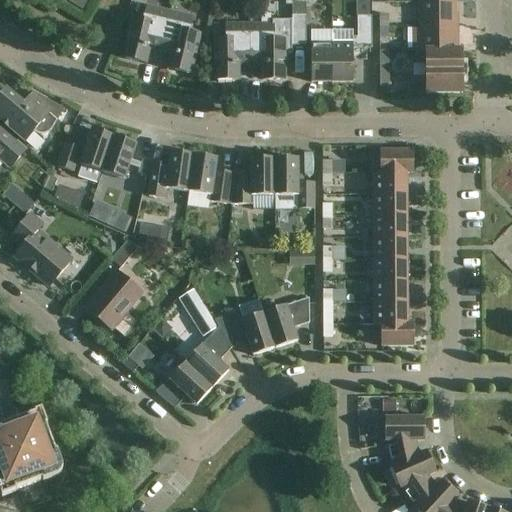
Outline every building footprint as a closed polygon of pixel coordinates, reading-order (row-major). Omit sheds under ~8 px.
[(419,26),(457,26),(457,2),(419,3),(419,26)] [(291,4),(291,16),(291,46),(305,46),(305,3),(291,4)] [(133,20),(128,39),(123,58),(145,64),(150,41),(162,44),(169,13),(146,7),(143,22),(133,20)] [(169,13),(162,44),(173,47),(168,69),(190,74),(199,36),(189,33),(192,18),(169,13)] [(379,27),(388,27),(388,15),(379,15),(379,27)] [(357,45),(371,45),(371,17),(357,17),(357,45)] [(215,41),(215,61),(215,81),(238,81),(238,58),(249,58),(249,25),(226,25),(226,41),(215,41)] [(249,25),(249,58),(261,57),(261,81),(284,81),(283,41),(273,41),(273,26),(249,25)] [(425,50),(457,50),(457,26),(419,26),(419,51),(425,51),(425,50)] [(388,27),(379,27),(379,38),(388,38),(388,27)] [(388,38),(379,38),(379,52),(388,51),(388,38)] [(310,45),(311,63),(311,83),(332,83),(331,45),(310,45)] [(331,45),(332,83),(352,83),(352,45),(331,45)] [(425,50),(425,51),(426,95),(462,94),(461,50),(457,50),(425,50)] [(379,64),(388,64),(388,51),(379,52),(379,64)] [(379,64),(379,67),(379,75),(388,75),(388,64),(379,64)] [(379,75),(379,87),(388,87),(388,75),(379,75)] [(49,133),(51,130),(62,111),(66,113),(66,112),(29,91),(28,93),(32,95),(24,105),(6,90),(0,97),(0,121),(3,124),(24,143),(33,133),(36,135),(40,136),(43,136),(46,135),(49,133)] [(97,185),(101,173),(102,173),(114,138),(91,130),(79,166),(81,166),(78,179),(97,185)] [(25,151),(19,146),(4,133),(0,136),(0,160),(10,169),(25,151)] [(136,145),(114,138),(102,173),(124,181),(136,145)] [(65,144),(57,168),(72,173),(80,149),(65,144)] [(380,152),(380,173),(380,174),(406,174),(406,175),(412,175),(412,152),(380,152)] [(168,190),(188,193),(193,156),(170,153),(168,166),(152,164),(148,198),(166,201),(168,190)] [(216,159),(193,156),(188,193),(210,196),(209,203),(230,206),(233,174),(215,171),(216,159)] [(251,160),(251,174),(233,174),(230,206),(253,206),(252,197),(274,197),(274,160),(251,160)] [(297,160),(274,160),(274,197),(296,197),(296,210),(314,210),(314,204),(314,184),(298,184),(297,160)] [(145,177),(149,164),(142,161),(137,174),(145,177)] [(322,173),(331,173),(331,162),(322,162),(322,173)] [(331,173),(322,173),(322,187),(331,187),(331,173)] [(372,174),(372,196),(406,196),(406,175),(406,174),(380,174),(380,173),(372,174)] [(51,193),(59,196),(64,185),(56,181),(57,181),(49,177),(43,190),(51,193)] [(23,195),(14,206),(25,216),(34,205),(23,195)] [(406,217),(406,196),(372,196),(373,218),(406,217)] [(322,217),(331,217),(331,205),(322,205),(322,217)] [(13,208),(5,218),(15,225),(22,216),(13,208)] [(241,211),(231,211),(231,219),(241,219),(241,211)] [(29,216),(23,223),(10,238),(22,248),(13,258),(49,288),(71,261),(37,232),(41,226),(29,216)] [(331,217),(322,217),(322,230),(331,230),(331,217)] [(406,239),(406,217),(373,218),(373,239),(406,239)] [(144,242),(146,234),(136,231),(134,239),(144,242)] [(314,250),(314,238),(305,239),(305,250),(314,250)] [(407,260),(406,239),(373,239),(373,260),(407,260)] [(182,241),(181,249),(200,251),(200,243),(191,242),(182,241)] [(120,269),(137,250),(127,242),(111,261),(120,269)] [(323,261),(331,261),(331,248),(323,248),(323,261)] [(316,263),(316,250),(314,250),(305,250),(303,250),(303,263),(316,263)] [(212,274),(219,264),(206,254),(199,264),(212,274)] [(407,282),(407,260),(373,260),(373,282),(407,282)] [(331,261),(323,261),(323,273),(332,273),(331,261)] [(116,273),(99,294),(86,309),(111,330),(141,294),(116,273)] [(407,303),(407,282),(373,282),(373,303),(407,303)] [(323,304),(332,304),(332,291),(323,291),(323,304)] [(183,308),(196,308),(195,295),(182,296),(183,308)] [(308,302),(263,314),(275,349),(297,342),(293,329),(309,324),(308,302)] [(407,325),(407,324),(407,303),(373,303),(373,326),(381,326),(381,325),(407,325)] [(332,304),(323,304),(323,326),(332,325),(332,304)] [(154,307),(150,312),(150,318),(161,318),(160,306),(154,307)] [(218,328),(231,349),(248,343),(252,356),(275,349),(263,314),(242,321),(240,313),(214,321),(218,328)] [(162,322),(153,332),(164,341),(173,331),(162,322)] [(412,325),(407,324),(407,325),(381,325),(381,326),(381,348),(413,347),(412,325)] [(332,325),(323,326),(323,338),(332,338),(332,325)] [(218,328),(185,363),(212,389),(228,372),(218,363),(231,349),(218,328)] [(141,344),(131,357),(147,369),(157,357),(141,344)] [(122,365),(132,374),(138,367),(128,359),(122,365)] [(174,409),(186,397),(196,406),(212,389),(185,363),(169,381),(154,393),(174,409)] [(382,413),(395,413),(395,402),(382,402),(382,413)] [(0,427),(0,495),(1,498),(18,492),(24,506),(25,508),(27,508),(28,509),(29,508),(30,508),(51,501),(44,482),(56,478),(57,477),(59,476),(60,475),(61,473),(61,472),(62,470),(62,469),(62,467),(61,465),(41,411),(34,413),(34,415),(0,427)] [(417,456),(413,442),(423,442),(423,418),(385,419),(385,442),(387,442),(392,467),(417,456)] [(417,456),(392,467),(391,467),(400,489),(401,488),(416,509),(435,489),(434,489),(426,477),(435,473),(425,452),(417,456)] [(463,511),(451,505),(458,498),(441,482),(434,489),(435,489),(416,509),(415,510),(417,511),(463,511)] [(488,511),(489,510),(467,503),(463,511),(488,511)]
